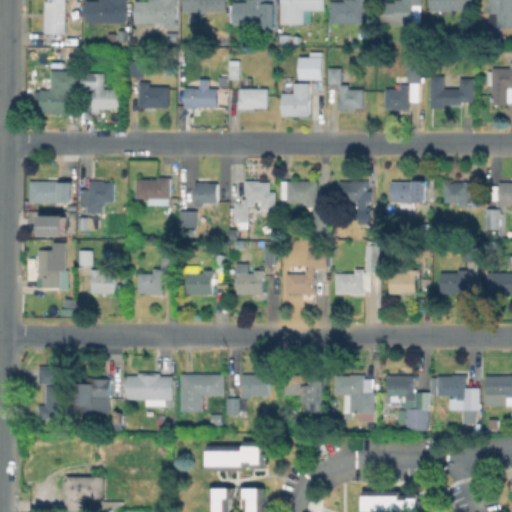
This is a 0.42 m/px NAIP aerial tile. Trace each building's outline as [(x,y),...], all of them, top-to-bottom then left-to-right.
[(67,0),(67,32),(47,32),(47,1),(51,1),(51,0),(67,0)] [(129,0),(129,22),(88,21),(88,0),(129,0)] [(178,0),(178,27),(169,27),(169,30),(152,30),(152,21),(137,21),(137,0),(151,1),(151,0),(178,0)] [(229,0),(229,10),(185,11),(185,0),(229,0)] [(277,0),(277,28),(265,28),(265,22),(232,22),(232,4),(235,4),(235,1),(249,1),(249,0),(277,0)] [(327,0),(327,9),(312,9),(311,22),(306,22),(306,23),(283,23),(283,0),(327,0)] [(376,0),(376,23),(332,23),(332,0),(346,1),(346,0),(376,0)] [(424,0),(424,5),(415,5),(415,23),(383,22),(383,1),(397,1),(396,0),(424,0)] [(474,0),(474,8),(432,10),(431,0),(474,0)] [(511,0),(511,26),(490,26),(491,0),(511,0)] [(128,29),(128,46),(120,46),(120,29),(128,29)] [(179,32),(179,41),(168,41),(168,32),(179,32)] [(291,33),(291,42),(281,42),(281,33),(291,33)] [(325,79),(303,79),(304,58),(325,58),(325,79)] [(242,60),(241,78),(231,78),(231,59),(242,60)] [(146,61),(146,75),(131,75),(131,61),(146,61)] [(511,61),(511,99),(511,104),(493,103),(494,84),(489,84),(489,70),(493,70),(493,67),(511,67),(511,61)] [(423,64),(423,82),(407,82),(408,64),(423,64)] [(366,88),(366,109),(341,109),(341,100),(341,83),(330,83),(330,66),(350,66),(350,88),(366,88)] [(80,70),(79,92),(70,92),(70,113),(54,113),(54,111),(42,111),(43,89),(53,89),(54,70),(80,70)] [(122,88),(121,108),(94,108),(94,89),(83,89),(83,72),(108,72),(107,87),(122,88)] [(446,87),(462,87),(462,78),(475,78),(475,100),(463,100),(463,103),(446,103),(446,107),(433,107),(433,75),(446,75),(446,87)] [(171,85),(171,107),(141,106),(142,81),(152,81),(152,85),(171,85)] [(211,81),(211,88),(220,89),(219,107),(198,107),(198,109),(185,109),(185,88),(202,88),(202,81),(211,81)] [(312,85),(312,117),(286,117),(287,93),(295,93),(295,85),(312,85)] [(409,86),(409,111),(408,111),(408,112),(386,112),(386,91),(400,91),(400,86),(409,86)] [(270,88),(270,107),(256,107),(256,108),(241,108),(241,99),(242,99),(242,87),(270,88)] [(173,171),(173,196),(179,196),(179,216),(171,216),(171,203),(150,203),(150,197),(138,197),(138,179),(160,179),(160,171),(173,171)] [(428,179),(428,201),(418,201),(418,207),(403,208),(403,201),(393,201),(393,179),(428,179)] [(277,189),(277,210),(262,209),(262,200),(257,200),(256,221),(237,222),(237,201),(244,201),(244,198),(249,198),(248,180),(262,180),(262,181),(271,180),(271,189),(277,189)] [(319,180),(319,205),(308,205),(308,202),(289,202),(289,180),(319,180)] [(369,180),(369,204),(361,204),(361,200),(341,200),(341,181),(355,181),(356,180),(369,180)] [(116,181),(116,200),(108,200),(107,212),(89,212),(89,204),(77,204),(77,187),(90,187),(90,181),(116,181)] [(219,183),(219,201),(205,201),(204,205),(196,205),(197,181),(210,181),(210,183),(219,183)] [(511,181),(511,202),(510,202),(510,205),(501,205),(501,181),(511,181)] [(31,201),(31,182),(75,182),(75,201),(31,201)] [(470,205),(462,205),(461,201),(447,201),(446,182),(471,182),(471,189),(470,189),(470,205)] [(330,208),(330,232),(316,231),(316,208),(330,208)] [(501,208),(501,228),(496,228),(496,238),(488,238),(487,208),(501,208)] [(66,210),(66,230),(41,230),(41,210),(66,210)] [(200,210),(199,227),(182,227),(182,210),(200,210)] [(378,211),(378,230),(376,230),(376,237),(369,237),(369,211),(378,211)] [(90,216),(90,230),(80,229),(81,216),(90,216)] [(433,223),(432,236),(423,236),(423,223),(433,223)] [(247,240),(247,248),(236,248),(236,240),(247,240)] [(380,244),(379,272),(372,272),(372,290),(366,290),(366,293),(352,293),(352,292),(338,292),(338,272),(356,272),(356,268),(368,268),(368,243),(380,244)] [(282,246),(281,263),(269,263),(269,245),(282,246)] [(330,247),(330,265),(332,265),(332,281),(325,281),(325,293),(302,293),(302,292),(288,291),(288,266),(297,266),(297,273),(307,273),(307,268),(312,268),(312,265),(304,265),(304,254),(316,254),(316,247),(330,247)] [(62,249),(62,286),(39,286),(40,248),(62,249)] [(95,249),(95,263),(82,264),(82,249),(95,249)] [(173,265),(173,276),(164,276),(164,287),(165,287),(165,293),(151,293),(151,292),(140,292),(141,272),(155,272),(155,268),(164,268),(164,250),(176,250),(176,265),(173,265)] [(462,260),(477,261),(477,250),(462,250),(462,260)] [(480,260),(481,275),(469,275),(469,292),(442,292),(442,272),(457,272),(457,268),(469,268),(469,260),(480,260)] [(265,263),(265,293),(239,293),(238,272),(255,271),(255,263),(265,263)] [(117,272),(116,292),(93,291),(94,269),(103,269),(103,272),(117,272)] [(215,269),(215,292),(188,292),(188,271),(206,272),(206,269),(215,269)] [(420,269),(420,274),(418,274),(418,293),(391,293),(391,272),(409,272),(409,269),(420,269)] [(511,271),(511,293),(507,293),(507,291),(490,291),(490,271),(511,271)] [(70,365),(69,418),(41,417),(41,404),(48,405),(49,386),(57,386),(57,383),(41,382),(41,365),(70,365)] [(163,371),(163,375),(175,375),(175,406),(147,406),(147,398),(129,398),(130,375),(140,375),(140,371),(163,371)] [(226,372),(226,395),(204,395),(204,410),(183,409),(184,372),(226,372)] [(245,394),(245,374),(269,374),(270,394),(245,394)] [(368,374),(368,379),(367,379),(367,391),(378,391),(378,412),(354,412),(354,417),(347,417),(347,393),(338,393),(338,375),(354,375),(354,374),(368,374)] [(469,374),(469,380),(468,380),(467,399),(459,399),(459,395),(440,394),(440,375),(454,376),(454,374),(469,374)] [(511,374),(511,403),(508,403),(508,395),(487,395),(487,374),(511,374)] [(327,394),(327,413),(313,413),(313,402),(306,402),(306,394),(292,394),(292,375),(328,376),(327,394)] [(416,398),(416,399),(392,399),(392,377),(416,377),(416,398)] [(112,379),(112,413),(78,413),(78,384),(92,384),(92,378),(112,379)] [(232,412),(233,399),(244,399),(243,412),(232,412)] [(430,408),(430,429),(409,429),(409,407),(430,408)] [(478,408),(478,423),(465,423),(465,408),(478,408)] [(223,422),(213,423),(212,413),(223,412),(223,422)] [(124,413),(123,421),(115,421),(115,413),(124,413)] [(167,417),(166,428),(157,427),(157,417),(167,417)] [(207,450),(207,469),(262,469),(262,445),(243,445),(243,449),(207,450)] [(105,476),(105,497),(86,498),(85,506),(67,508),(67,480),(70,479),(70,476),(105,476)] [(265,487),(209,487),(209,511),(259,511),(260,511),(265,511),(265,487)] [(399,494),(363,495),(363,511),(418,510),(418,498),(399,498),(399,494)] [(124,500),(124,510),(103,510),(103,500),(124,500)]
